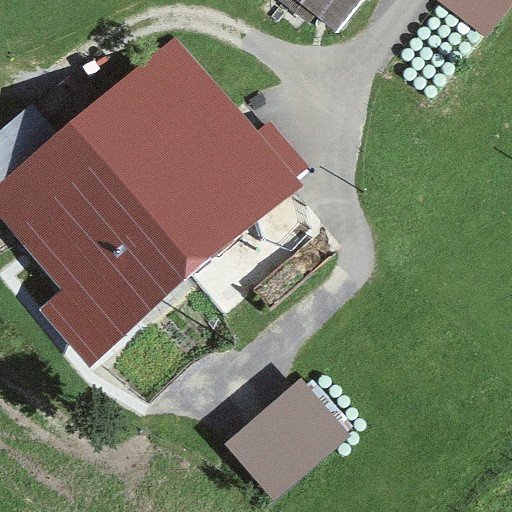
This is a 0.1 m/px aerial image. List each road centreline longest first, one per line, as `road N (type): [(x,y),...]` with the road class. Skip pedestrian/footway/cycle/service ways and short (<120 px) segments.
road 1 (track): [(233,386),(339,281),(352,235),(333,126),(338,98),(405,0)]
road 2 (track): [(0,78),(51,74),(157,22),(203,22),(247,38),(338,98)]
